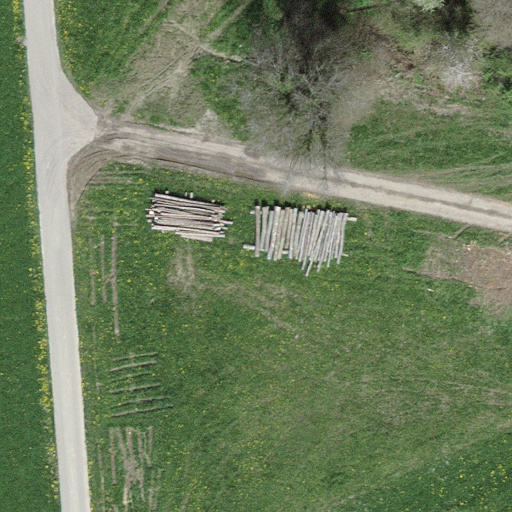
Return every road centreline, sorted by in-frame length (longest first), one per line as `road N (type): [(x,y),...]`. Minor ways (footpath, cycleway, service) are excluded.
road 1 (unclassified): [(39,0),(74,511)]
road 2 (track): [(112,132),(511,220)]
